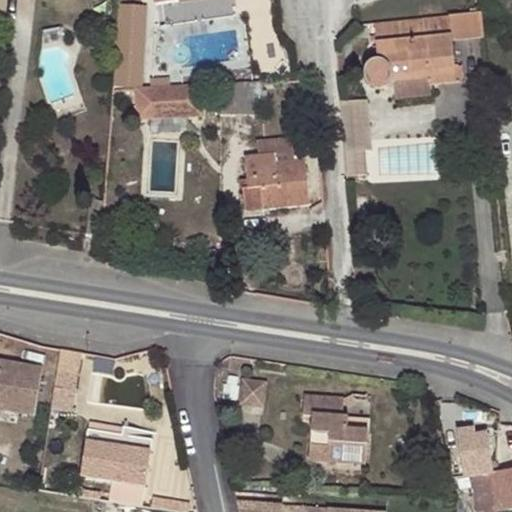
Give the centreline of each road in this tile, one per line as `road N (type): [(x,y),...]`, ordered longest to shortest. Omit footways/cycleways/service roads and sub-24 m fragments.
road 1 (residential): [(318,0),(342,331)]
road 2 (tertiary): [(204,311),(0,278)]
road 3 (tertiary): [(0,301),(202,335)]
road 4 (residential): [(219,511),(194,401),(202,335)]
road 5 (tertiary): [(344,354),(448,372),(511,399)]
road 6 (tertiary): [(511,370),(342,331)]
road 7 (tertiary): [(202,335),(344,354)]
road 8 (tertiary): [(342,331),(204,311)]
